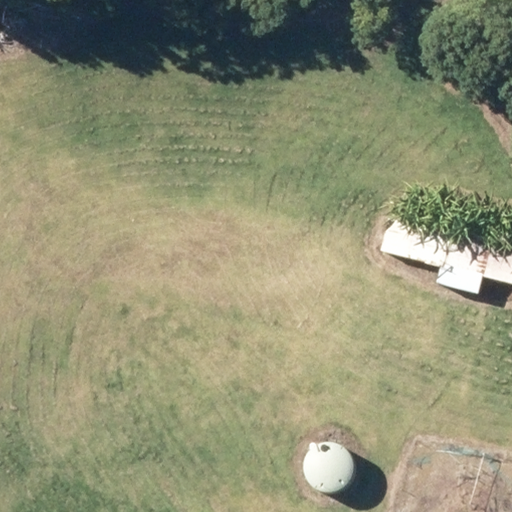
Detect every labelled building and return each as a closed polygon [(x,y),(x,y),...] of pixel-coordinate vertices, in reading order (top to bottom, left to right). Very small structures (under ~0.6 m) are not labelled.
[(0,0),(0,3),(60,24),(68,0),(0,0)] [(436,268),(433,281),(475,292),(479,274),(511,282),(511,249),(386,217),(377,252),(436,268)] [(369,348),(378,291),(333,282),(322,339),(369,348)] [(378,291),(369,348),(415,356),(425,300),(378,291)] [(52,474),(197,511),(272,511),(312,363),(96,307),(52,474)] [(361,466),(358,449),(355,444),(351,439),(347,435),(341,432),(336,429),(330,428),(324,428),(318,428),(312,430),(306,432),(301,436),(297,440),(293,445),(290,451),(288,456),(288,462),(288,469),(289,475),(291,480),(294,486),(298,490),(302,494),(308,498),(313,500),(319,501),(325,502),(332,501),(337,499),(343,497),(348,493),(352,489),(356,484),(359,478),(361,473),(361,466)]
